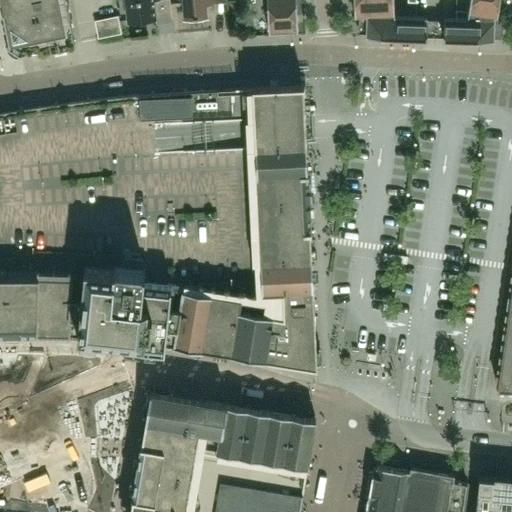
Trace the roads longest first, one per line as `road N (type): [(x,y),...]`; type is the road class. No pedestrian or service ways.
road 1 (residential): [(328,54),(0,86)]
road 2 (residential): [(511,64),(328,54)]
